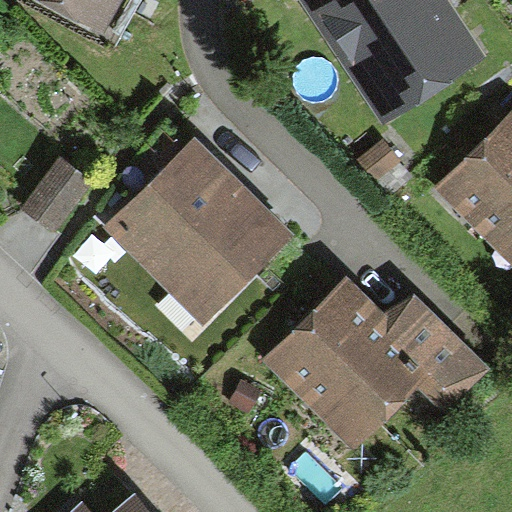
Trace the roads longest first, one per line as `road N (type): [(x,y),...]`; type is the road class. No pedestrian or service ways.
road 1 (residential): [(188,0),(181,23),(195,78),(413,302)]
road 2 (residential): [(213,511),(46,337)]
road 3 (residential): [(0,463),(46,337)]
